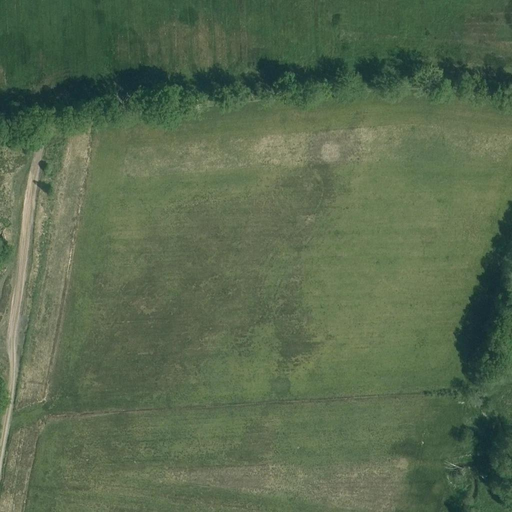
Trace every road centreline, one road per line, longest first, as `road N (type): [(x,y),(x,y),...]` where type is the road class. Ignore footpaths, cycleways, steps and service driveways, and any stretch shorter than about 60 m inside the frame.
road 1 (track): [(12,326),(35,158),(64,123),(370,89),(425,87),(511,100)]
road 2 (track): [(0,447),(12,326)]
